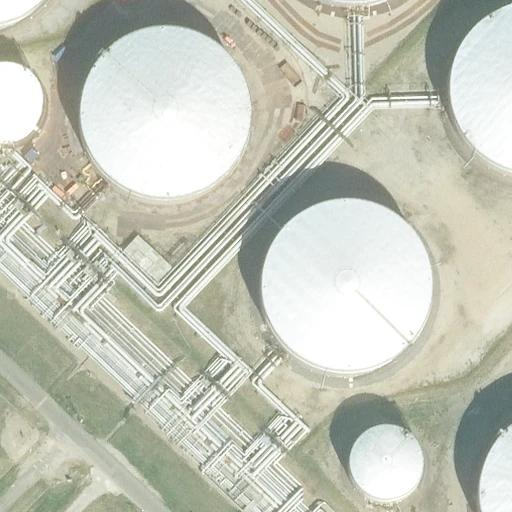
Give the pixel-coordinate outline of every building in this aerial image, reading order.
[(0,0),(0,27),(1,27),(11,24),(21,20),(30,14),(39,7),(45,0),(0,0)] [(511,11),(510,12),(499,16),(489,21),(479,28),(471,35),(463,44),(457,54),(452,65),(449,76),(448,87),(447,99),(449,110),(452,121),(456,132),(462,142),(469,151),(478,159),(487,166),(497,171),(508,175),(511,175),(511,11)] [(249,125),(249,113),(248,101),(245,89),(240,78),(234,68),(226,58),(217,50),(207,43),(196,38),(184,34),(173,33),(160,32),(148,34),(137,37),(126,42),(115,48),(106,56),(98,65),(91,75),(86,86),(82,97),(80,109),(80,121),(81,133),(85,145),(89,156),(96,166),(103,175),(112,183),(122,190),(133,195),(145,199),(157,201),(169,201),(181,200),(193,197),(204,192),(214,186),(223,178),(232,169),(238,159),(244,148),(247,137),(249,125)] [(38,111),(39,104),(38,98),(36,91),(33,86),(29,80),(23,75),(19,73),(13,70),(5,69),(0,69),(0,139),(3,140),(8,139),(15,138),(22,134),(28,129),(33,124),(36,118),(38,111)] [(427,301),(428,290),(427,279),(425,268),(422,257),(417,247),(410,237),(403,229),(394,222),(385,215),(374,210),(364,207),(352,205),(341,205),(330,206),(319,208),(308,212),(298,217),(289,224),(281,232),(274,240),(268,250),(263,260),(260,271),(258,283),(258,294),(260,305),(263,316),(267,326),(273,336),(279,345),(286,351),(297,360),(306,366),(317,370),(328,372),(339,374),(351,373),(362,372),(373,368),(383,364),(393,358),(401,351),(409,342),(416,333),(421,323),(425,312),(427,301)] [(511,511),(511,431),(510,432),(501,440),(493,449),(486,459),(481,470),(477,481),(475,493),(475,505),(475,511),(511,511)] [(419,475),(420,467),(419,461),(417,455),(415,449),(410,443),(405,439),(401,436),(394,433),(387,432),(380,432),(374,434),(367,437),(361,442),(355,448),(352,454),(350,460),(349,467),(350,473),(351,479),(354,486),(359,491),(363,495),(369,499),(375,501),(382,503),(389,502),(397,500),(404,497),(409,493),(414,487),(417,481),(419,475)]
